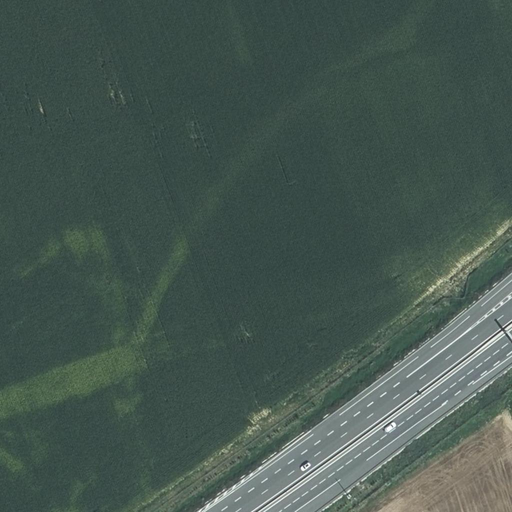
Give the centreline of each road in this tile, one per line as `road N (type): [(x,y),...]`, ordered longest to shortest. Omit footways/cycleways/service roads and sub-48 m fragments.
road 1 (motorway): [(277,511),(511,338)]
road 2 (motorway): [(511,282),(390,382),(375,408)]
road 3 (motorway): [(375,408),(233,511)]
road 4 (motorway): [(511,305),(375,408)]
